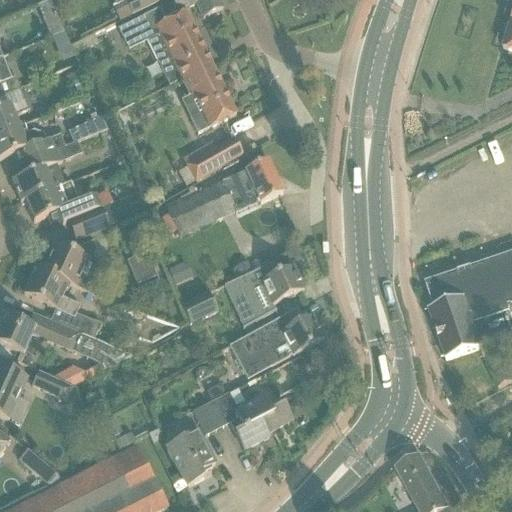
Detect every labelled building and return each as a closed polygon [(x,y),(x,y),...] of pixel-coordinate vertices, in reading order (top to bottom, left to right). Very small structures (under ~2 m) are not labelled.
[(129,0),(126,2),(133,17),(166,1),(165,0),(129,0)] [(169,0),(177,15),(196,6),(203,21),(222,11),(216,0),(169,0)] [(132,18),(126,5),(113,11),(119,24),(132,18)] [(182,81),(182,82),(210,68),(185,15),(165,25),(158,11),(117,31),(128,52),(160,37),(170,57),(157,63),(162,73),(169,88),(182,81)] [(55,15),(42,21),(50,40),(64,35),(55,15)] [(511,18),(503,51),(511,53),(511,18)] [(0,98),(20,90),(15,78),(10,80),(0,58),(0,98)] [(210,68),(182,82),(190,98),(181,103),(197,137),(235,119),(210,68)] [(81,82),(73,85),(77,94),(85,90),(81,82)] [(13,118),(29,112),(20,90),(0,98),(0,137),(18,130),(17,129),(13,118)] [(45,143),(42,137),(33,133),(26,136),(23,128),(22,127),(17,129),(18,130),(0,137),(0,162),(10,158),(15,170),(18,169),(40,160),(43,159),(42,158),(64,149),(59,137),(45,143)] [(182,162),(195,185),(224,168),(211,145),(182,162)] [(21,206),(25,204),(25,203),(64,187),(63,185),(56,167),(77,158),(73,146),(64,149),(42,158),(43,159),(40,160),(18,169),(23,179),(11,184),(21,206)] [(249,172),(165,210),(179,239),(235,214),(236,216),(259,206),(259,207),(264,205),(282,197),(267,163),(249,172)] [(77,205),(68,185),(68,183),(63,185),(64,187),(25,203),(25,204),(34,225),(47,220),(51,231),(74,222),(100,211),(101,211),(95,198),(77,205)] [(100,211),(74,222),(75,224),(69,226),(75,242),(107,229),(100,211)] [(55,249),(43,274),(67,287),(92,298),(102,278),(93,257),(97,255),(93,244),(74,252),(71,257),(55,249)] [(511,255),(426,279),(434,310),(431,311),(445,359),(506,342),(501,322),(511,319),(511,255)] [(182,266),(169,272),(176,286),(188,281),(182,266)] [(247,266),(236,271),(241,281),(246,278),(252,276),(247,266)] [(272,308),(285,302),(303,294),(292,270),(269,280),(264,270),(252,276),(246,278),(241,281),(223,289),(224,290),(235,312),(247,306),(255,323),(253,324),(254,325),(276,314),(275,313),(274,313),(272,308)] [(67,287),(43,274),(36,271),(23,298),(73,321),(79,309),(61,300),(67,287)] [(182,309),(191,327),(217,315),(208,296),(182,309)] [(79,337),(73,334),(32,317),(27,328),(3,318),(0,325),(0,347),(23,357),(30,339),(39,343),(39,342),(71,356),(79,337)] [(146,317),(136,342),(151,347),(181,330),(146,317)] [(79,319),(73,334),(79,337),(93,343),(100,328),(79,319)] [(236,345),(228,349),(247,384),(291,360),(306,352),(324,342),(311,319),(285,333),(279,321),(261,331),(252,336),(236,345)] [(290,365),(301,388),(311,383),(299,360),(290,365)] [(486,368),(498,391),(511,384),(500,361),(486,368)] [(0,419),(8,423),(27,381),(0,368),(0,419)] [(32,389),(66,405),(72,390),(39,374),(32,389)] [(203,409),(216,433),(229,427),(243,453),(268,440),(266,437),(291,424),(283,408),(270,415),(263,402),(245,412),(238,415),(228,396),(203,409)] [(204,440),(216,433),(203,409),(192,415),(195,422),(204,440)] [(165,450),(166,452),(186,490),(202,482),(198,475),(214,467),(197,434),(180,442),(181,443),(165,450)] [(0,456),(9,446),(0,438),(0,456)] [(437,511),(459,511),(425,449),(401,462),(425,508),(416,511),(434,511),(437,511)] [(13,511),(164,511),(167,511),(136,450),(13,511)] [(20,464),(52,491),(60,481),(28,454),(20,464)]
